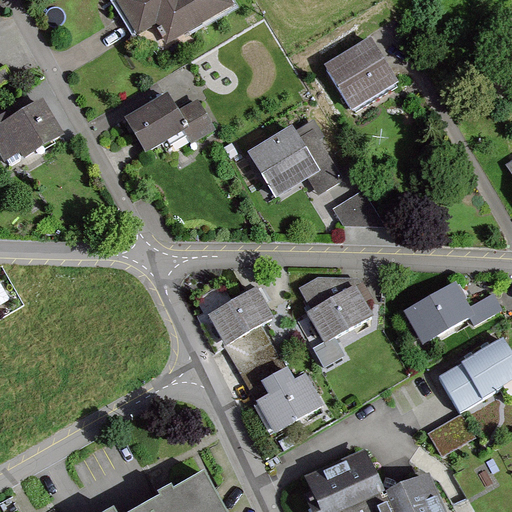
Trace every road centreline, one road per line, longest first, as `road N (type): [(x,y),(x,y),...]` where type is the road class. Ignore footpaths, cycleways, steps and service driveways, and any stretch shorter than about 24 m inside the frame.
road 1 (residential): [(154,257),(511,265)]
road 2 (residential): [(11,0),(154,257)]
road 3 (residential): [(0,480),(199,367)]
road 4 (residential): [(199,367),(270,511)]
road 5 (residential): [(0,253),(154,257)]
